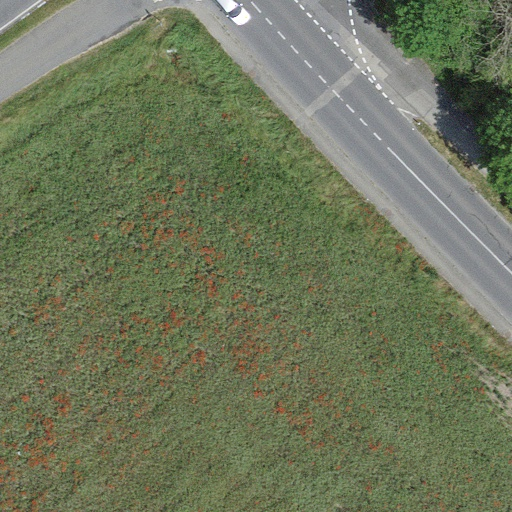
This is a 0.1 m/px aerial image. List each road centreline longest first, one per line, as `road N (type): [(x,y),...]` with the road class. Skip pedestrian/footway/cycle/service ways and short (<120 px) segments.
road 1 (secondary): [(250,0),(511,273)]
road 2 (track): [(334,92),(428,104),(511,182)]
